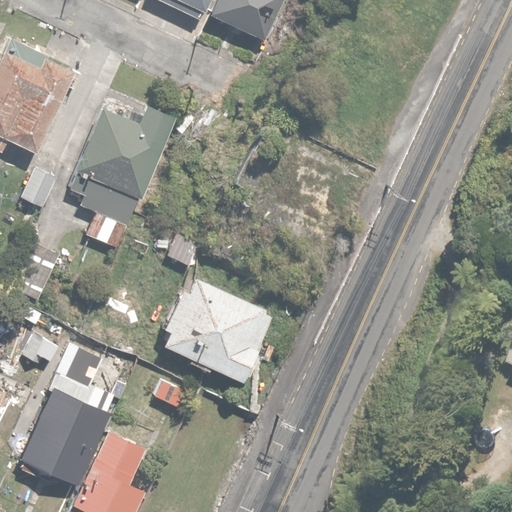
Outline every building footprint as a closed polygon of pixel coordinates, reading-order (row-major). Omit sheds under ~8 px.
[(204,7),(207,0),(161,0),(198,18),(204,7)] [(207,0),(204,7),(250,31),(266,0),(207,0)] [(35,57),(2,41),(0,45),(0,146),(1,147),(8,133),(35,145),(74,64),(40,48),(35,57)] [(135,117),(100,102),(71,166),(73,167),(66,182),(84,190),(80,199),(95,206),(85,230),(115,243),(174,111),(144,97),(135,117)] [(297,131),(268,190),(336,223),(352,190),(360,194),(373,169),(297,131)] [(55,173),(32,162),(19,191),(41,202),(55,173)] [(250,190),(225,244),(313,284),(335,235),(327,232),(330,226),(250,190)] [(271,308),(195,270),(188,285),(182,282),(163,319),(169,322),(162,336),(191,351),(188,357),(206,366),(210,359),(242,375),(256,347),(252,345),(271,308)] [(0,368),(0,468),(7,473),(34,422),(29,420),(44,391),(0,368)] [(160,371),(151,390),(178,402),(187,384),(160,371)] [(48,398),(22,456),(76,480),(110,406),(81,393),(73,410),(48,398)] [(110,425),(71,498),(97,511),(123,511),(139,484),(128,478),(146,444),(110,425)]
